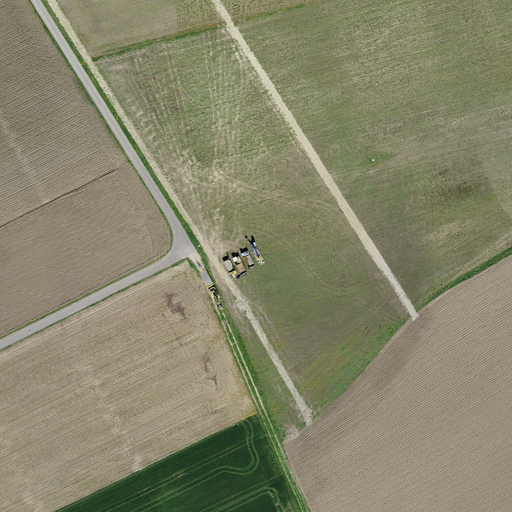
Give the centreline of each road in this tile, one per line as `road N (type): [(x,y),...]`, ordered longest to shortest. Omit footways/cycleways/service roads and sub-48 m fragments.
road 1 (track): [(0,344),(158,266),(179,239),(35,0)]
road 2 (track): [(305,511),(200,263),(179,239)]
